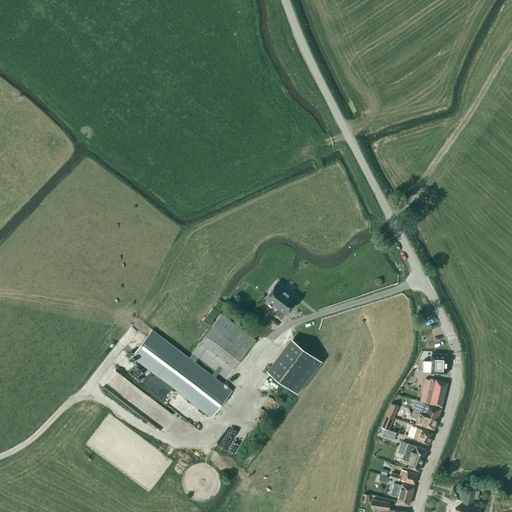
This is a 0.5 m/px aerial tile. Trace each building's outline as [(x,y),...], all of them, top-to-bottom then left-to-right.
[(276,283),(266,297),(287,313),(297,300),(276,283)] [(198,358),(202,360),(226,379),(256,340),(221,313),(191,353),(192,353),(189,358),(152,330),(132,356),(212,417),(232,390),(195,362),(198,358)] [(294,339),(267,374),(294,395),(321,360),(294,339)] [(432,353),(431,361),(423,360),(423,371),(431,372),(447,373),(448,354),(432,353)] [(447,383),(430,379),(425,402),(430,403),(441,406),(447,383)] [(441,406),(430,403),(429,404),(417,400),(413,411),(437,419),(441,408),(441,406)] [(391,403),(386,414),(394,417),(399,406),(394,405),(391,403)] [(411,416),(417,418),(416,423),(434,429),(437,419),(413,411),(411,416)] [(394,417),(386,414),(381,427),(389,430),(394,417)] [(429,444),(433,433),(416,427),(413,438),(429,444)] [(396,432),(389,430),(385,428),(382,435),(394,439),(396,432)] [(403,453),(402,458),(410,461),(408,466),(419,471),(427,450),(416,445),(416,446),(408,442),(408,443),(402,440),(398,451),(403,453)] [(393,478),(401,480),(415,484),(417,474),(404,470),(402,475),(393,472),(391,478),(393,478)] [(409,504),(414,487),(402,484),(400,489),(392,487),(390,494),(398,496),(397,501),(409,504)] [(475,490),(475,489),(466,486),(461,507),(470,509),(473,498),(475,490)] [(458,497),(460,488),(453,487),(451,495),(458,497)] [(368,503),(370,495),(364,493),(363,493),(361,501),(363,502),(368,503)] [(382,511),(405,511),(388,509),(390,502),(372,499),(371,506),(383,508),(382,511)]
